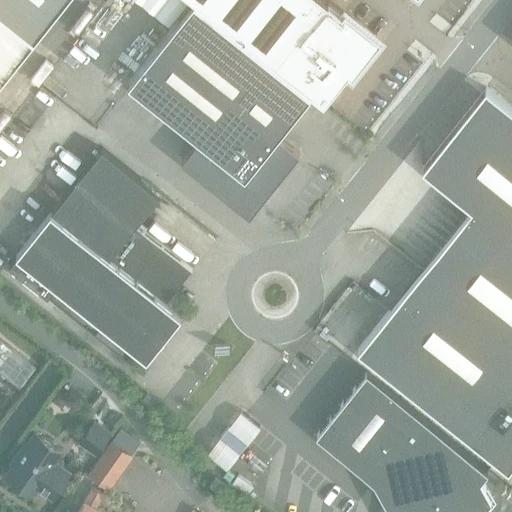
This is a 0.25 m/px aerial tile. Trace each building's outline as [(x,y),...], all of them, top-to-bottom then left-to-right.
[(0,0),(0,82),(34,40),(65,0),(0,0)] [(311,92),(276,65),(195,0),(193,0),(129,82),(199,138),(181,159),(250,214),(299,151),(278,134),(311,92)] [(139,0),(169,24),(188,0),(139,0)] [(195,0),(276,65),(323,0),(195,0)] [(375,39),(326,0),(323,0),(276,65),(311,92),(324,102),(375,39)] [(357,349),(508,469),(511,463),(511,107),(486,87),(422,167),(471,206),(357,349)] [(9,263),(123,354),(131,344),(147,356),(182,313),(166,300),(179,284),(175,281),(186,267),(191,270),(192,269),(135,224),(159,193),(102,147),(9,263)] [(0,339),(0,371),(20,387),(35,367),(0,339)] [(488,468),(367,371),(316,435),(374,481),(391,511),(478,511),(491,496),(481,478),(488,468)] [(58,388),(50,400),(62,408),(69,396),(58,388)] [(244,408),(208,448),(227,465),(263,425),(244,408)] [(96,454),(111,432),(94,421),(80,442),(96,454)] [(53,462),(60,451),(34,433),(27,444),(24,443),(11,462),(13,464),(5,475),(31,493),(37,485),(51,495),(67,472),(53,462)] [(111,440),(88,474),(110,489),(133,455),(111,440)] [(237,475),(232,483),(248,494),(253,485),(237,475)] [(215,477),(209,486),(220,493),(226,484),(215,477)] [(104,511),(96,507),(105,492),(92,485),(76,511),(104,511)]
